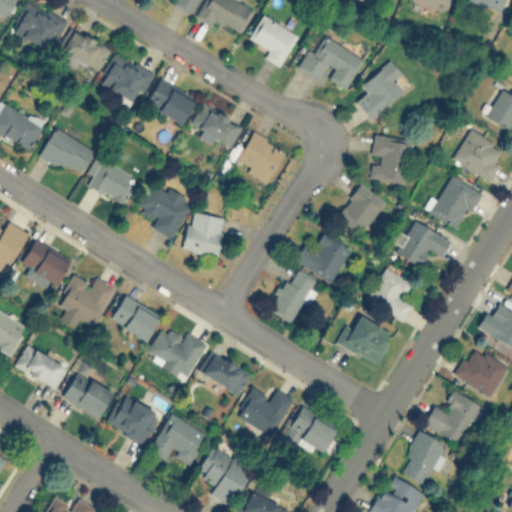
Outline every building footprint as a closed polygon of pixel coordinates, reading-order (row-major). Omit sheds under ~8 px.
[(0,0),(0,16),(1,17),(10,0),(0,0)] [(23,0),(8,31),(47,51),(64,19),(28,0),(23,0)] [(170,0),(169,3),(189,12),(194,0),(170,0)] [(251,7),(238,0),(200,0),(192,15),(210,25),(214,17),(238,30),(251,7)] [(414,0),(442,11),(445,0),(414,0)] [(501,0),(465,0),(499,9),(501,0)] [(277,65),(295,33),(260,13),(246,37),(265,48),(261,55),(277,65)] [(107,47),(71,27),(58,49),(94,69),(107,47)] [(294,66),(317,79),(326,64),(331,68),(326,77),(344,87),(361,56),(323,35),(313,52),(305,47),(294,66)] [(150,71),(114,50),(95,84),(131,104),(150,71)] [(393,80),(400,73),(387,58),(358,84),(364,91),(353,101),(369,118),(401,89),(393,80)] [(180,121),(193,95),(156,77),(143,103),(180,121)] [(511,119),(511,94),(498,87),(483,115),(506,128),(511,119)] [(0,134),(28,147),(41,119),(0,100),(0,134)] [(225,147),(239,125),(200,101),(187,123),(225,147)] [(91,146),(50,126),(36,155),(77,174),(91,146)] [(449,158),(486,178),(503,146),(466,127),(449,158)] [(283,150),(251,129),(233,156),(243,162),(240,167),(263,181),(283,150)] [(365,176),(402,183),(409,138),(371,132),(368,152),(377,153),(376,164),(367,162),(365,176)] [(121,202),(134,174),(93,155),(81,183),(121,202)] [(456,228),(478,190),(446,172),(424,210),(456,228)] [(148,225),(169,237),(189,201),(149,178),(134,205),(153,216),(148,225)] [(362,231),(382,198),(355,182),(335,215),(362,231)] [(180,247),(214,254),(222,216),(187,209),(180,247)] [(447,238),(411,217),(396,241),(398,242),(393,251),(417,266),(427,249),(436,255),(447,238)] [(26,231),(5,220),(0,229),(0,263),(2,260),(8,264),(26,231)] [(328,281),(348,246),(321,230),(311,247),(302,242),(291,259),(328,281)] [(67,258),(33,237),(18,261),(52,282),(67,258)] [(400,318),(409,302),(400,297),(410,278),(382,264),(364,299),(400,318)] [(264,306),(287,320),(299,299),(303,302),(316,280),(295,267),(287,280),(281,277),(264,306)] [(55,303),(93,321),(111,285),(93,277),(89,284),(69,274),(55,303)] [(511,275),(503,290),(511,295),(511,275)] [(142,339),(157,313),(121,293),(107,318),(142,339)] [(485,320),(493,323),(487,335),(511,348),(511,311),(494,302),(485,320)] [(24,324),(0,310),(0,348),(8,353),(24,324)] [(385,339),(381,338),(385,327),(357,315),(352,324),(343,320),(333,344),(375,362),(385,339)] [(141,354),(182,378),(203,342),(184,330),(179,338),(158,326),(141,354)] [(11,365),(51,387),(63,365),(23,343),(11,365)] [(449,373),(487,394),(504,363),(475,346),(469,355),(461,351),(449,373)] [(234,393),(247,372),(209,350),(197,371),(234,393)] [(94,416),(110,389),(74,368),(59,395),(94,416)] [(289,396),(272,388),(268,396),(248,386),(233,416),(269,435),(289,396)] [(457,443),(477,402),(450,389),(440,408),(430,403),(419,423),(457,443)] [(102,423),(143,442),(157,411),(116,392),(102,423)] [(319,454),(334,423),(296,405),(281,435),(319,454)] [(168,451),(188,462),(205,431),(166,411),(146,449),(164,459),(168,451)] [(444,445),(417,429),(395,468),(422,483),(444,445)] [(213,483),(207,492),(228,504),(250,465),(209,443),(193,472),(213,483)] [(410,511),(421,490),(387,472),(366,511),(410,511)] [(282,511),(285,507),(247,490),(237,511),(282,511)] [(41,511),(87,511),(91,507),(76,497),(70,506),(52,495),(41,511)]
